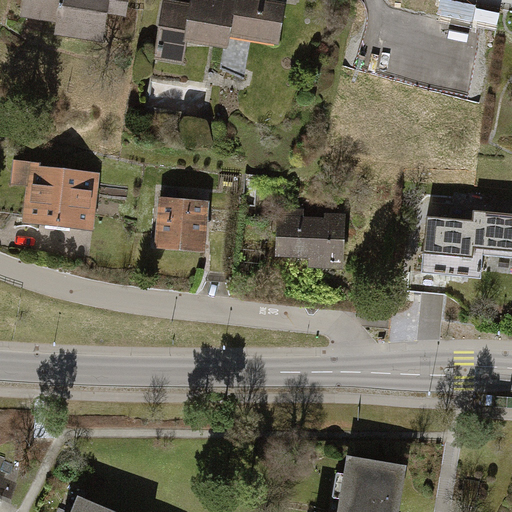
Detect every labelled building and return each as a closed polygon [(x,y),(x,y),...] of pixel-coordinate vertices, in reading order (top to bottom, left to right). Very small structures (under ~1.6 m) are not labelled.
[(23,0),(19,23),(54,30),(53,36),(103,45),(108,18),(126,22),(128,0),(23,0)] [(191,0),(190,7),(164,2),(158,50),(183,54),(183,48),(226,55),(228,40),(278,48),(283,5),(249,0),(191,0)] [(39,167),(13,163),(11,187),(28,191),(22,227),(94,236),(99,177),(39,171),(39,167)] [(207,205),(157,201),(154,250),(203,255),(207,205)] [(474,223),(429,218),(423,274),(483,280),(485,256),(511,258),(511,216),(475,213),(474,223)] [(312,269),(347,270),(349,215),(279,214),(278,258),(312,259),(312,269)] [(400,511),(408,469),(347,459),(337,511),(400,511)]
